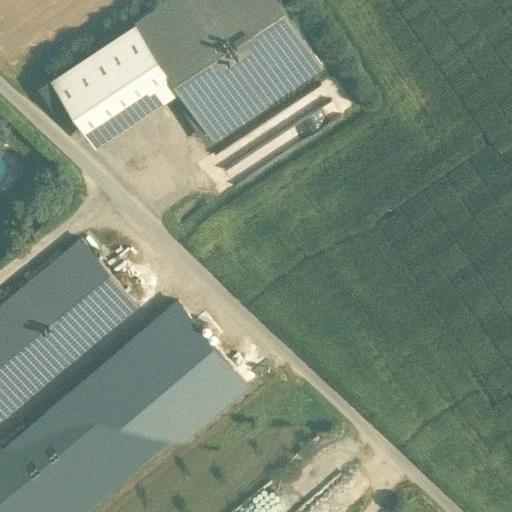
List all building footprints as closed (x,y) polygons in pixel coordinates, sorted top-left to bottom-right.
[(280,0),(166,0),(137,20),(170,69),(178,81),(213,135),(322,63),(280,0)] [(136,19),(51,75),(85,125),(163,74),(170,69),(137,20),(136,19)] [(170,69),(163,74),(170,86),(178,81),(170,69)] [(326,82),(215,148),(234,180),(345,115),(326,82)] [(82,236),(0,304),(0,367),(24,396),(137,302),(82,236)] [(0,415),(24,396),(0,367),(0,415)] [(348,511),(349,511),(332,492),(308,511),(348,511)]
